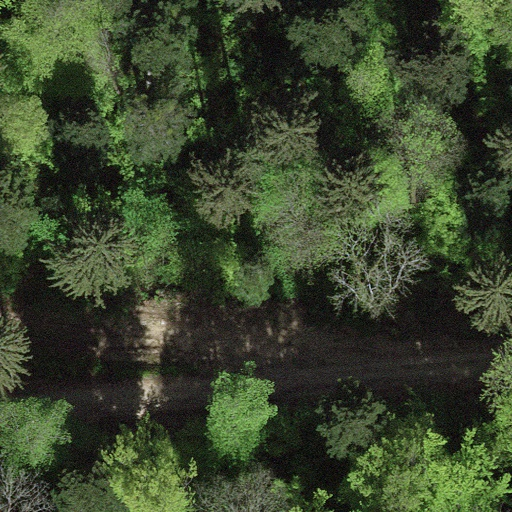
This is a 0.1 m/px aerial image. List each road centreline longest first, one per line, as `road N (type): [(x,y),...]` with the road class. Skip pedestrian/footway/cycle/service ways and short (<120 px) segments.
road 1 (track): [(0,410),(511,363)]
road 2 (track): [(0,321),(358,377)]
